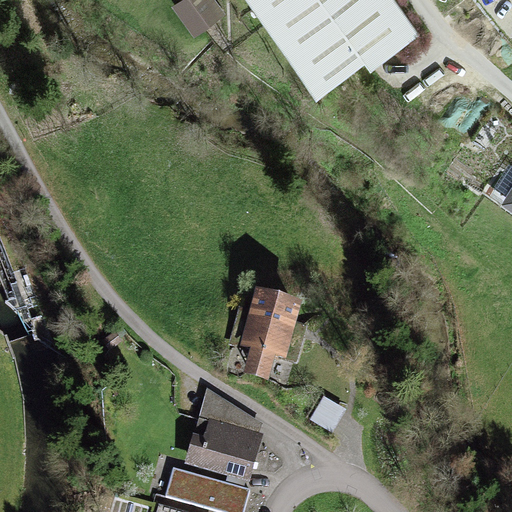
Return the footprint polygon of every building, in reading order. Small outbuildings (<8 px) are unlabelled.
[(196,29),(219,13),(209,0),(183,0),(178,4),(196,29)] [(251,0),(316,92),(362,61),(365,58),(323,0),(251,0)] [(245,321),(240,320),(234,341),(257,348),(251,368),(266,372),(272,352),(294,358),(300,337),(296,336),(297,334),(291,332),(292,330),(289,329),(295,308),(260,298),(254,319),(251,318),(250,321),(245,319),(245,321)] [(336,424),(321,414),(314,424),(329,434),(336,424)] [(236,487),(240,476),(247,478),(256,445),(250,440),(234,436),(237,428),(213,421),(201,465),(228,472),(225,484),(173,469),(165,497),(219,511),(243,511),(250,490),(236,487)]
